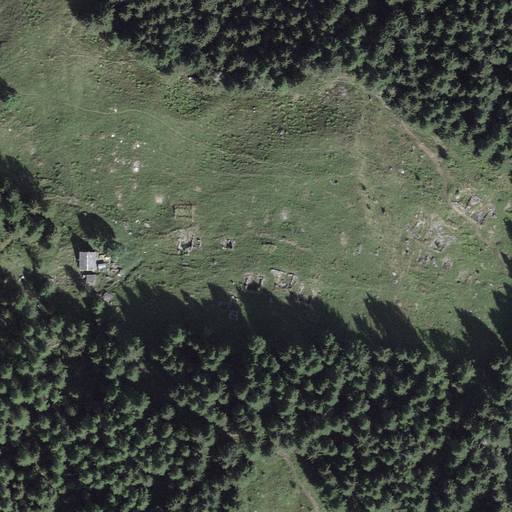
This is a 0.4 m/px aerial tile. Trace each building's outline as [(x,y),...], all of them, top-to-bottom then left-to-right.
[(479,194),(463,185),(455,201),(471,210),(479,194)] [(192,206),(174,208),(175,221),(193,220),(192,206)] [(478,206),(469,219),(481,226),(490,213),(478,206)] [(418,222),(410,237),(421,242),(429,227),(418,222)] [(451,240),(440,233),(431,247),(442,254),(451,240)] [(193,236),(180,235),(179,247),(192,248),(193,236)] [(233,242),(224,241),(223,249),(232,251),(233,242)] [(96,251),(79,251),(78,270),(95,271),(96,251)] [(295,276),(279,272),(275,288),(290,293),(295,276)] [(264,281),(250,276),(245,290),(260,295),(264,281)] [(314,290),(302,286),(297,300),(309,304),(314,290)]
